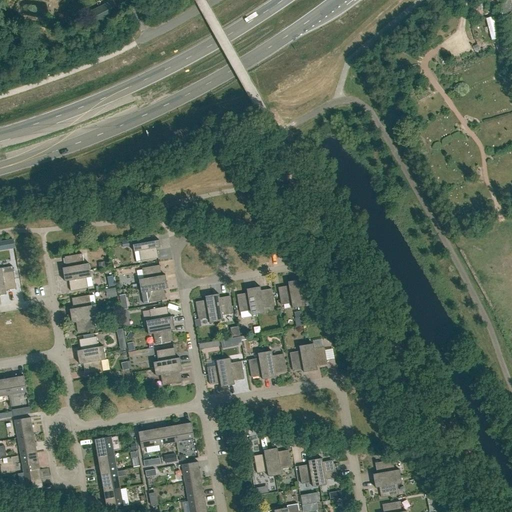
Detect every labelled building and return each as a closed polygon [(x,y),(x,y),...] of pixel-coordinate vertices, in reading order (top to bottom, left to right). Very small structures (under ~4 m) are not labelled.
[(88,12),(95,24),(112,16),(106,3),(88,12)] [(430,95),(427,90),(417,96),(420,101),(430,95)] [(13,240),(5,241),(7,249),(14,248),(15,248),(13,240)] [(133,245),(134,252),(139,251),(141,261),(158,258),(156,248),(160,247),(159,240),(133,245)] [(82,254),(65,257),(66,267),(62,268),(64,275),(90,270),(89,263),(84,264),(82,254)] [(166,282),(165,275),(161,276),(159,265),(142,268),(144,279),(139,279),(140,286),(166,282)] [(0,295),(7,294),(6,291),(16,289),(13,271),(3,273),(2,268),(0,268),(0,295)] [(69,281),(71,291),(88,288),(86,278),(91,277),(90,270),(64,275),(65,282),(69,281)] [(302,283),(301,279),(295,281),(299,307),(306,306),(305,301),(316,299),(312,281),(302,283)] [(295,281),(288,282),(288,286),(278,288),(281,305),(292,303),(292,308),(299,307),(295,281)] [(164,289),(168,289),(166,282),(140,286),(141,293),(146,292),(148,303),(165,300),(164,289)] [(274,306),(271,289),(261,291),(260,287),(253,288),(258,314),(265,313),(264,308),(274,306)] [(253,288),(246,289),(247,293),(237,295),(240,312),(250,310),(251,315),(258,314),(253,288)] [(219,298),(219,294),(212,295),(216,321),(223,320),(222,315),(233,313),(230,296),(219,298)] [(74,309),(70,309),(71,316),(97,312),(96,305),(91,306),(89,295),(72,298),(74,309)] [(209,318),(210,323),(216,321),(212,295),(205,296),(206,300),(195,302),(198,320),(209,318)] [(174,323),(172,316),(169,317),(167,307),(149,310),(151,320),(146,321),(147,328),(174,323)] [(76,322),(78,333),(95,330),(94,319),(99,318),(97,312),(71,316),(72,323),(76,322)] [(147,328),(148,335),(153,334),(155,344),(173,341),(171,331),(175,330),(174,323),(147,328)] [(123,329),(117,330),(120,349),(126,348),(123,329)] [(81,350),(77,351),(78,358),(105,353),(103,346),(98,347),(97,337),(79,340),(81,350)] [(310,371),(317,370),(317,366),(327,364),(324,347),(314,349),(313,344),(306,345),(310,371)] [(289,353),(293,370),(303,369),(304,372),(310,371),(306,345),(299,346),(300,351),(289,353)] [(181,364),(180,358),(176,358),(174,348),(156,351),(158,361),(153,362),(154,369),(181,364)] [(269,378),(276,377),(275,373),(286,372),(283,354),(272,356),(271,351),(265,352),(269,378)] [(262,376),(262,380),(269,378),(265,352),(258,353),(259,358),(248,360),(251,378),(262,376)] [(78,358),(79,364),(83,364),(85,374),(103,371),(101,361),(106,360),(105,353),(78,358)] [(231,363),(230,358),(223,359),(228,386),(235,385),(234,381),(244,379),(241,361),(231,363)] [(220,383),(221,387),(228,386),(223,359),(216,360),(217,365),(207,367),(210,385),(220,383)] [(154,369),(156,376),(161,375),(162,385),(180,382),(178,372),(182,371),(181,364),(154,369)] [(26,392),(23,376),(6,379),(9,395),(26,392)] [(0,379),(0,396),(9,395),(6,379),(0,379)] [(34,435),(31,417),(14,420),(17,438),(34,435)] [(194,439),(191,423),(173,426),(176,442),(194,439)] [(156,429),(159,445),(176,442),(173,426),(156,429)] [(138,432),(141,448),(159,445),(156,429),(138,432)] [(11,434),(2,437),(4,443),(13,440),(11,434)] [(21,455),(37,452),(34,435),(17,438),(21,455)] [(114,454),(111,437),(94,439),(98,457),(114,454)] [(126,438),(127,460),(135,460),(134,438),(126,438)] [(278,452),(277,448),(270,449),(275,475),(282,474),(281,469),(291,467),(288,450),(278,452)] [(270,449),(263,450),(264,454),(254,456),(257,473),(267,472),(268,477),(275,475),(270,449)] [(40,470),(37,452),(21,455),(24,472),(40,470)] [(117,472),(114,454),(98,457),(101,474),(117,472)] [(325,480),(336,478),(333,460),(322,462),(322,458),(315,459),(319,486),(326,485),(325,480)] [(312,482),(312,487),(319,486),(315,459),(308,461),(309,464),(298,466),(301,484),(312,482)] [(377,473),(373,474),(374,481),(400,476),(399,470),(394,470),(392,460),(375,463),(377,473)] [(198,462),(182,464),(185,482),(201,479),(198,462)] [(155,469),(145,471),(146,477),(156,475),(155,469)] [(27,490),(43,487),(40,470),(24,472),(27,490)] [(120,489),(117,472),(101,474),(104,492),(120,489)] [(396,484),(401,483),(400,476),(374,481),(375,488),(379,487),(381,498),(398,494),(396,484)] [(204,497),(201,479),(185,482),(188,499),(204,497)] [(107,509),(123,507),(120,489),(104,492),(107,509)] [(433,495),(427,496),(429,511),(432,511),(436,511),(433,495)] [(206,511),(204,497),(188,499),(189,511),(206,511)] [(383,511),(406,511),(401,511),(400,501),(382,504),(383,511)] [(288,508),(281,509),(281,511),(299,511),(298,503),(287,505),(288,508)]
